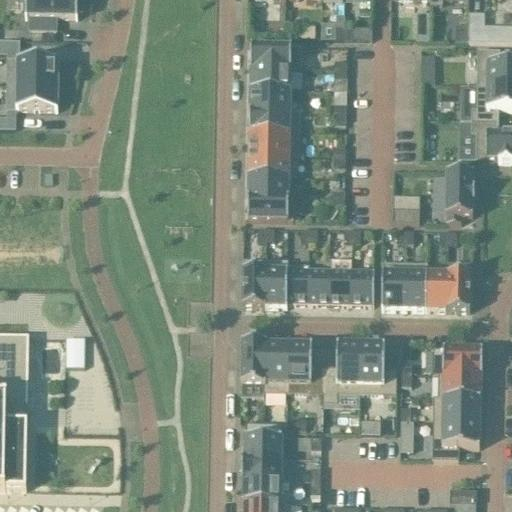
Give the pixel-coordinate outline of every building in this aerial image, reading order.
[(25,0),(25,22),(27,22),(30,22),(29,35),(56,36),(56,22),(76,23),(77,23),(77,15),(82,15),(82,0),(25,0)] [(429,0),(430,4),(429,9),(442,10),(442,5),(468,5),(468,0),(429,0)] [(484,19),(468,19),(467,48),(501,48),(501,47),(502,32),(484,32),(484,19)] [(336,44),(344,44),(344,32),(336,31),(336,44)] [(344,32),(344,44),(348,44),(353,44),(353,32),(344,32)] [(418,32),(418,45),(428,45),(429,33),(418,32)] [(17,65),(17,64),(19,65),(19,46),(0,45),(0,57),(8,58),(7,65),(17,65)] [(251,51),(250,73),(291,74),(291,73),(301,73),(302,53),(302,51),(292,51),(251,51)] [(477,92),(511,91),(511,69),(498,69),(498,55),(473,55),(473,69),(477,69),(477,92)] [(17,65),(7,65),(7,90),(57,90),(58,67),(58,65),(19,65),(17,64),(17,65)] [(335,66),(334,75),(347,75),(347,66),(346,66),(335,66)] [(250,73),(250,95),(291,95),(291,74),(250,73)] [(347,75),(334,75),(334,83),(347,83),(347,75)] [(436,76),(422,76),(422,89),(435,89),(436,76)] [(57,90),(7,90),(7,114),(16,114),(16,115),(57,116),(57,114),(57,90)] [(476,114),(498,115),(511,115),(511,91),(477,92),(476,114)] [(250,95),(249,116),(300,117),(300,116),(290,116),(291,95),(250,95)] [(334,109),(334,118),(346,118),(346,109),(334,109)] [(472,114),(471,126),(497,127),(498,115),(476,114),(472,114)] [(249,116),(249,138),(300,139),(300,117),(249,116)] [(346,118),(334,118),(334,126),(346,126),(346,118)] [(476,139),(497,139),(497,127),(471,126),(471,139),(476,139)] [(249,138),(249,160),(299,160),(300,139),(249,138)] [(511,139),(497,139),(476,139),(475,165),(498,166),(498,167),(511,167),(511,139)] [(333,153),(333,161),(345,161),(346,153),(333,153)] [(249,160),(248,181),(294,182),(294,161),(299,161),(299,160),(249,160)] [(345,161),(333,161),(333,169),(345,170),(345,161)] [(447,222),(447,228),(447,229),(461,229),(461,222),(472,222),(473,208),(474,208),(474,192),(473,192),(473,178),(446,177),(445,222),(447,222)] [(248,181),(248,203),(294,204),(294,203),(289,203),(289,183),(294,183),(294,182),(248,181)] [(332,196),(332,204),(345,204),(345,196),(332,196)] [(0,197),(0,248),(11,248),(12,198),(0,197)] [(294,204),(248,203),(248,225),(293,226),(294,204)] [(345,204),(332,204),(332,212),(344,213),(345,204)] [(393,228),(419,228),(419,215),(394,215),(393,215),(393,228)] [(257,246),(266,246),(266,234),(257,233),(257,235),(257,246)] [(266,234),(266,246),(274,246),(274,234),(266,234)] [(300,247),(309,247),(309,234),(301,234),(300,247)] [(309,234),(309,247),(317,247),(318,235),(309,234)] [(344,247),(352,248),(352,235),(344,235),(344,247)] [(352,235),(352,248),(360,248),(361,235),(352,235)] [(397,249),(405,249),(405,236),(397,236),(397,249)] [(405,236),(405,249),(414,249),(414,236),(405,236)] [(440,250),(448,250),(448,237),(440,237),(440,250)] [(448,237),(448,250),(456,250),(457,238),(457,237),(448,237)] [(242,312),(264,313),(265,265),(244,265),(243,265),(242,312)] [(265,265),(264,313),(287,313),(287,309),(286,309),(287,271),(287,266),(266,265),(265,265)] [(381,315),(404,315),(405,268),(382,268),(382,278),(381,315)] [(404,315),(425,316),(426,278),(427,278),(427,269),(405,268),(404,315)] [(308,271),(287,271),(286,309),(287,309),(308,310),(308,271)] [(309,271),(308,271),(308,310),(329,310),(330,276),(309,276),(309,271)] [(352,277),(330,276),(329,310),(351,311),(352,277)] [(374,277),(352,277),(351,311),(373,311),(374,277)] [(425,316),(447,316),(448,279),(427,278),(426,278),(425,316)] [(448,279),(447,316),(469,317),(470,280),(470,279),(448,279)] [(0,341),(0,494),(26,495),(29,342),(0,341)] [(65,372),(85,373),(85,342),(65,342),(65,372)] [(241,390),(263,390),(264,390),(265,349),(266,349),(266,347),(241,347),(241,390)] [(266,349),(265,349),(264,390),(263,390),(263,398),(287,398),(288,349),(266,349)] [(288,349),(287,398),(322,399),(323,399),(324,373),(311,373),(312,350),(288,349)] [(337,399),(360,400),(361,350),(337,349),(336,373),(324,373),(323,399),(322,399),(322,409),(337,409),(337,399)] [(396,400),(397,374),(384,374),(384,350),(361,350),(360,400),(396,400)] [(480,381),(482,381),(482,355),(433,354),(432,380),(438,380),(438,379),(480,380),(480,381)] [(412,366),(402,366),(401,379),(411,379),(412,366)] [(401,379),(401,392),(411,392),(411,379),(401,379)] [(480,381),(480,380),(438,379),(438,380),(438,402),(438,403),(480,404),(480,381)] [(438,402),(433,402),(433,427),(480,428),(480,404),(438,403),(438,402)] [(401,413),(401,427),(411,427),(411,414),(401,413)] [(361,427),(361,439),(365,439),(379,439),(379,427),(361,427)] [(400,439),(400,456),(412,456),(412,427),(411,427),(401,427),(400,439)] [(480,428),(433,427),(432,465),(458,465),(458,453),(479,453),(480,428)] [(246,429),(246,441),(271,442),(271,429),(246,429)] [(271,429),(271,442),(282,442),(282,429),(271,429)] [(271,442),(246,441),(244,442),(244,463),(244,464),(281,464),(281,463),(282,442),(271,442)] [(311,443),(311,456),(321,456),(321,443),(311,443)] [(244,464),(244,463),(242,463),(241,487),(244,487),(244,486),(285,487),(285,485),(286,464),(281,463),(281,464),(244,464)] [(321,487),(321,474),(311,474),(310,487),(321,487)] [(285,487),(244,486),(244,487),(243,508),(290,508),(290,486),(285,485),(285,487)] [(310,487),(310,500),(320,500),(321,487),(310,487)] [(450,496),(450,509),(454,509),(475,510),(476,497),(476,496),(450,496)]
